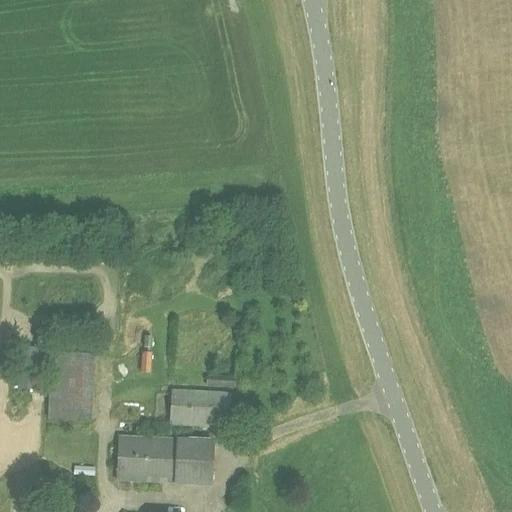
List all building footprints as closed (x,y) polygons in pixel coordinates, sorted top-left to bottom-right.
[(143,336),(142,347),(151,348),(151,337),(143,336)] [(50,355),(49,374),(47,420),(92,421),(94,355),(50,353),(50,355)] [(150,354),(141,353),(139,372),(149,373),(150,354)] [(207,376),(207,387),(235,388),(235,377),(207,376)] [(171,391),(169,426),(229,429),(230,394),(171,391)] [(118,438),(116,481),(173,483),(175,440),(118,438)] [(176,438),(174,486),(211,488),(214,440),(176,438)] [(15,475),(14,497),(32,498),(34,476),(15,475)]
